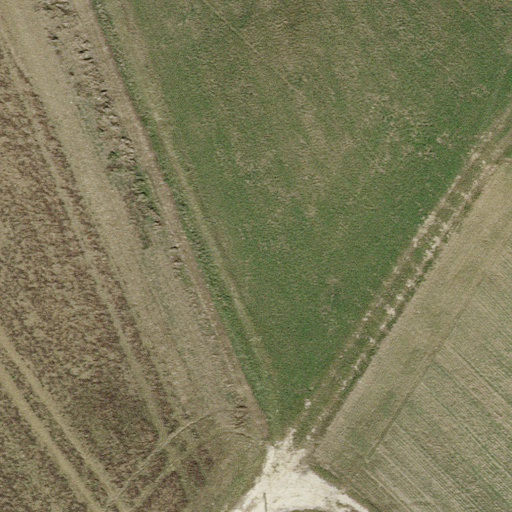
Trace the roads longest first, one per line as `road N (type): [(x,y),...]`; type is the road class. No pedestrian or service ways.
road 1 (track): [(278,476),(511,168)]
road 2 (track): [(253,511),(278,476),(352,511)]
